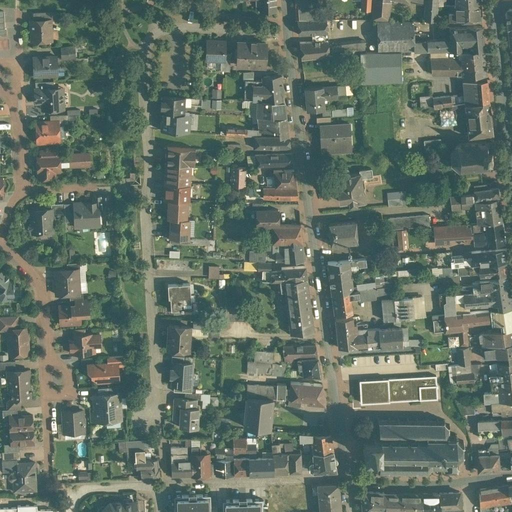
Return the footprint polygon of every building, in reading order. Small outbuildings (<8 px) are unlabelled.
[(260,11),(259,0),(243,0),(243,1),(244,1),(243,0),(255,0),(256,5),(259,5),(260,11)] [(275,0),(259,0),(260,11),(276,11),(275,0)] [(296,0),(297,18),(317,19),(316,0),(296,0)] [(370,0),(362,0),(362,9),(370,9),(370,0)] [(409,0),(373,0),(372,19),(389,20),(390,1),(390,0),(405,0),(409,1),(409,0)] [(425,0),(425,4),(424,20),(437,20),(438,5),(438,0),(425,0)] [(481,4),(455,5),(454,5),(454,12),(449,12),(449,20),(482,19),(481,4)] [(45,11),(33,12),(34,20),(46,19),(45,11)] [(297,18),(299,34),(327,32),(326,19),(317,19),(297,18)] [(34,20),(32,20),(33,40),(51,39),(50,19),(46,19),(34,20)] [(413,21),(377,21),(378,51),(401,51),(414,50),(414,41),(413,21)] [(444,38),(427,39),(427,41),(414,41),(414,50),(421,50),(430,49),(461,49),(484,48),(482,25),(449,26),(449,33),(449,38),(447,38),(444,38)] [(449,26),(439,27),(439,34),(443,34),(444,36),(444,38),(447,38),(447,33),(449,33),(449,26)] [(225,40),(207,40),(206,59),(221,60),(224,60),(225,52),(225,40)] [(328,40),(300,42),(302,58),(329,56),(328,40)] [(358,40),(335,43),(336,55),(358,53),(358,52),(358,40)] [(251,41),(238,41),(237,64),(253,65),(253,64),(265,65),(266,42),(256,42),(256,41),(251,41)] [(74,45),(62,46),(62,58),(75,57),(74,45)] [(484,48),(461,49),(461,74),(486,74),(484,48)] [(430,49),(421,50),(421,58),(430,58),(430,49)] [(430,49),(430,58),(432,74),(461,74),(461,49),(430,49)] [(365,52),(360,52),(361,82),(402,81),(401,51),(378,51),(365,52)] [(225,52),(224,60),(221,60),(220,70),(230,71),(231,53),(225,52)] [(56,55),(34,56),(34,75),(53,74),(53,68),(57,68),(56,55)] [(282,74),(262,76),(262,80),(264,100),(284,101),(282,74)] [(487,79),(463,80),(465,104),(489,101),(489,100),(487,79)] [(253,80),(245,80),(245,99),(253,100),(253,80)] [(262,80),(253,80),(253,100),(257,100),(264,100),(262,80)] [(345,84),(336,85),(337,94),(346,94),(345,84)] [(336,85),(323,86),(324,98),(337,97),(337,94),(336,85)] [(323,86),(305,87),(307,110),(324,108),(324,98),(323,86)] [(222,96),(223,88),(213,87),(213,96),(222,96)] [(36,88),(35,88),(36,102),(45,102),(45,107),(47,109),(51,109),(53,106),(53,103),(64,103),(63,92),(52,93),(52,88),(36,88)] [(185,96),(162,95),(161,111),(172,112),(184,112),(184,104),(185,96)] [(451,95),(433,97),(434,107),(451,105),(452,104),(451,95)] [(202,98),(191,97),(185,96),(184,104),(191,105),(191,104),(201,104),(202,98)] [(433,97),(421,98),(421,108),(434,107),(433,97)] [(213,99),(213,107),(222,107),(222,99),(213,99)] [(264,100),(257,100),(257,111),(260,111),(260,116),(286,116),(284,101),(264,100)] [(489,101),(465,104),(469,136),(493,133),(489,100),(489,101)] [(184,112),(172,112),(171,123),(162,122),(161,130),(188,131),(189,113),(184,112)] [(68,114),(50,115),(51,121),(59,121),(59,123),(64,123),(69,123),(68,114)] [(331,115),(318,116),(319,125),(321,125),(320,124),(331,124),(331,115)] [(260,116),(258,116),(259,130),(278,130),(279,136),(288,135),(286,116),(260,116)] [(51,121),(37,122),(38,142),(47,141),(47,143),(53,142),(53,141),(59,141),(59,139),(59,123),(59,121),(51,121)] [(331,124),(320,124),(321,125),(321,137),(324,137),(325,152),(347,151),(346,136),(350,135),(349,123),(331,124)] [(279,136),(254,136),(254,147),(282,148),(290,147),(289,135),(288,135),(279,136)] [(440,138),(424,140),(425,148),(441,146),(440,138)] [(467,142),(465,142),(465,143),(457,143),(456,144),(451,151),(450,151),(450,153),(451,162),(451,163),(452,163),(459,169),(458,170),(460,170),(467,169),(468,169),(469,169),(474,169),(476,169),(476,168),(481,168),(482,168),(491,167),(491,168),(492,167),(492,166),(491,158),(495,158),(495,149),(490,149),(490,142),(490,141),(489,141),(489,140),(488,140),(488,141),(480,141),(479,141),(479,142),(473,142),(472,142),(467,143),(467,142)] [(195,148),(167,146),(167,162),(190,164),(194,164),(195,148)] [(91,153),(71,154),(71,166),(91,165),(91,153)] [(291,153),(255,154),(256,165),(293,164),(291,153)] [(71,154),(59,155),(59,166),(71,166),(71,154)] [(44,155),(38,156),(39,177),(55,176),(54,168),(59,167),(59,166),(59,155),(58,155),(44,155)] [(167,162),(166,162),(166,163),(167,163),(166,168),(166,169),(166,174),(166,181),(165,181),(165,182),(166,182),(189,183),(190,165),(190,164),(167,162)] [(245,166),(232,166),(231,185),(245,186),(245,166)] [(294,169),(273,170),(275,182),(275,186),(296,186),(294,169)] [(360,172),(336,175),(337,185),(339,200),(349,199),(349,203),(356,202),(356,201),(366,200),(364,190),(363,190),(361,177),(367,176),(366,169),(359,170),(360,172)] [(189,183),(166,182),(165,198),(166,198),(169,198),(187,199),(188,199),(189,183)] [(296,187),(263,187),(263,195),(263,197),(279,199),(298,199),(296,187)] [(488,189),(474,190),(475,194),(475,200),(477,200),(501,197),(499,187),(488,189)] [(98,216),(98,223),(103,222),(102,216),(111,216),(109,196),(102,196),(102,195),(94,196),(94,201),(95,201),(96,208),(99,207),(99,216),(98,216)] [(402,197),(388,198),(388,205),(402,204),(402,197)] [(501,197),(477,201),(477,206),(478,210),(481,209),(482,216),(479,217),(480,223),(487,222),(504,220),(501,197)] [(187,199),(169,198),(169,205),(168,218),(171,218),(186,219),(186,218),(187,199)] [(94,201),(88,202),(88,203),(76,204),(76,213),(75,213),(75,221),(75,226),(98,225),(98,223),(98,216),(99,216),(99,207),(96,208),(95,201),(94,201)] [(76,202),(64,203),(65,215),(65,221),(75,221),(75,213),(76,213),(76,204),(76,202)] [(462,202),(451,203),(452,211),(463,210),(462,207),(462,202)] [(64,203),(51,204),(52,209),(53,216),(65,215),(64,203)] [(52,209),(40,210),(40,208),(33,208),(33,210),(31,210),(32,223),(30,225),(30,228),(32,230),(39,230),(39,232),(51,231),(51,221),(53,219),(53,216),(52,209)] [(267,209),(257,209),(257,210),(257,225),(271,225),(271,224),(278,224),(278,209),(267,209)] [(429,214),(388,217),(389,229),(430,225),(429,214)] [(186,219),(171,218),(170,230),(179,231),(178,238),(188,238),(189,218),(186,218),(186,219)] [(356,220),(328,223),(330,245),(358,242),(356,220)] [(504,220),(487,222),(488,232),(490,244),(506,242),(504,220)] [(480,223),(472,223),(473,233),(484,232),(483,222),(480,223)] [(471,223),(434,225),(435,239),(440,244),(444,244),(449,238),(468,237),(468,238),(473,237),(473,233),(472,223),(471,223)] [(278,224),(271,224),(271,225),(272,242),(283,242),(303,241),(301,224),(278,224)] [(397,229),(398,248),(409,247),(407,228),(397,229)] [(484,232),(473,233),(473,237),(473,244),(490,244),(488,232),(484,232)] [(303,241),(283,242),(285,260),(285,261),(305,260),(303,241)] [(285,260),(283,242),(272,242),(272,243),(272,249),(272,252),(276,252),(276,260),(285,260)] [(266,248),(255,248),(255,253),(250,253),(249,261),(265,262),(266,249),(266,248)] [(507,248),(471,251),(472,257),(472,263),(509,260),(507,248)] [(449,251),(438,252),(439,260),(452,260),(452,256),(449,251)] [(462,255),(452,256),(452,260),(453,265),(459,265),(459,264),(472,263),(472,257),(462,258),(462,255)] [(349,259),(327,261),(329,277),(351,274),(350,264),(349,259)] [(472,263),(459,264),(459,265),(460,272),(460,273),(482,271),(482,275),(511,272),(509,260),(472,263)] [(249,261),(249,269),(271,270),(271,262),(265,262),(249,261)] [(209,276),(219,276),(220,264),(210,264),(209,276)] [(453,265),(451,265),(451,273),(457,273),(460,272),(459,265),(453,265)] [(282,272),(271,273),(271,280),(284,279),(307,278),(305,266),(282,267),(282,272)] [(67,269),(55,270),(56,282),(79,280),(79,269),(78,268),(67,269)] [(0,288),(1,290),(2,291),(5,288),(6,290),(6,293),(14,292),(14,286),(14,279),(9,279),(4,274),(5,273),(4,272),(4,270),(2,270),(1,269),(0,270),(0,288)] [(351,274),(329,277),(331,293),(353,290),(351,274)] [(511,278),(511,277),(480,280),(481,284),(481,291),(511,287),(511,278)] [(307,278),(284,279),(285,290),(288,312),(311,309),(307,278)] [(458,278),(443,279),(444,286),(458,284),(458,278)] [(79,280),(56,282),(56,294),(70,293),(80,292),(79,280)] [(190,282),(168,284),(169,297),(171,297),(171,309),(175,309),(181,308),(182,308),(182,307),(181,302),(190,302),(191,302),(190,282)] [(353,290),(331,293),(334,313),(352,310),(350,297),(359,295),(359,300),(382,297),(394,296),(392,285),(376,287),(357,289),(353,290)] [(6,290),(5,288),(2,291),(1,290),(0,291),(0,297),(2,299),(21,299),(21,286),(14,286),(14,292),(6,293),(6,290)] [(511,287),(481,291),(476,291),(475,292),(463,292),(464,300),(464,306),(500,303),(501,308),(511,306),(511,287)] [(463,292),(439,294),(439,304),(444,305),(444,307),(455,306),(454,298),(459,298),(459,300),(464,300),(463,292)] [(394,296),(382,297),(384,319),(396,318),(394,297),(394,296)] [(412,296),(394,297),(397,318),(414,317),(412,296)] [(83,298),(76,298),(76,304),(79,304),(80,313),(86,313),(85,304),(88,304),(88,298),(83,298)] [(70,305),(59,306),(61,323),(81,322),(80,313),(79,304),(76,304),(70,305)] [(511,306),(501,308),(494,309),(495,313),(496,324),(505,323),(506,328),(511,327),(511,306)] [(248,308),(226,308),(226,319),(248,320),(248,308)] [(311,309),(288,312),(291,333),(314,330),(311,309)] [(489,310),(444,314),(440,314),(440,322),(445,322),(445,325),(491,320),(490,314),(489,310)] [(16,315),(0,315),(0,323),(9,323),(17,322),(16,315)] [(353,316),(335,318),(337,335),(368,332),(368,328),(367,322),(353,323),(353,316)] [(208,321),(193,320),(193,327),(208,328),(208,321)] [(190,326),(169,324),(168,349),(189,350),(190,326)] [(17,328),(9,328),(10,354),(28,353),(27,327),(17,328)] [(220,327),(208,327),(209,337),(219,337),(220,327)] [(368,332),(337,335),(338,347),(368,344),(368,343),(380,341),(379,327),(368,328),(368,332)] [(401,327),(379,327),(380,341),(380,347),(392,346),(403,345),(401,327)] [(511,327),(506,328),(487,330),(479,333),(479,335),(480,341),(485,340),(485,344),(511,341),(511,327)] [(85,334),(76,334),(76,335),(73,335),(73,339),(70,339),(71,353),(94,351),(94,345),(101,345),(100,334),(93,334),(93,333),(85,334)] [(467,334),(441,336),(442,347),(468,345),(467,334)] [(511,341),(485,344),(487,356),(511,354),(511,360),(511,359),(511,341)] [(316,345),(283,345),(285,362),(294,362),(295,356),(317,355),(316,345)] [(468,346),(457,347),(459,364),(470,363),(468,346)] [(273,351),(255,349),(254,360),(272,361),(273,351)] [(392,363),(416,362),(415,353),(392,354),(392,363)] [(123,355),(107,357),(107,362),(117,362),(117,366),(124,365),(123,355)] [(318,357),(298,358),(299,368),(302,368),(303,376),(321,376),(318,357)] [(511,359),(511,360),(498,361),(500,373),(491,373),(492,379),(511,377),(511,359)] [(15,360),(0,360),(0,368),(16,367),(15,360)] [(254,360),(247,360),(247,373),(259,374),(259,372),(272,372),(272,361),(254,360)] [(191,385),(193,363),(184,362),(174,361),(173,362),(173,369),(171,369),(171,377),(172,377),(172,385),(174,385),(191,386),(191,385)] [(285,362),(272,361),(272,372),(272,374),(284,375),(285,362)] [(107,362),(89,364),(89,369),(93,372),(93,375),(100,381),(118,380),(117,366),(117,362),(107,362)] [(459,364),(448,365),(448,367),(449,367),(450,382),(456,381),(456,373),(471,372),(470,363),(459,364)] [(29,369),(7,370),(8,384),(29,383),(28,376),(29,375),(29,369)] [(471,372),(456,373),(456,381),(474,380),(474,372),(471,372)] [(411,399),(437,398),(436,375),(359,379),(361,402),(390,401),(389,395),(410,393),(411,399)] [(511,377),(492,379),(492,385),(499,385),(500,393),(493,393),(493,391),(485,392),(486,401),(492,401),(511,399),(511,377)] [(322,384),(291,381),(290,391),(285,391),(285,398),(289,398),(289,397),(301,398),(307,399),(307,402),(325,404),(322,384)] [(29,383),(8,384),(9,391),(12,393),(12,397),(12,401),(12,402),(21,401),(21,399),(31,398),(30,392),(28,391),(28,388),(29,388),(29,383)] [(277,385),(247,383),(246,395),(273,397),(285,398),(285,391),(286,383),(277,383),(277,385)] [(499,385),(492,385),(493,391),(493,393),(500,393),(499,385)] [(125,386),(107,387),(108,393),(120,392),(120,397),(126,396),(125,386)] [(108,393),(93,394),(95,421),(121,419),(120,397),(120,392),(108,393)] [(273,397),(247,395),(246,409),(243,409),(242,417),(245,418),(244,426),(270,428),(271,412),(273,397)] [(185,398),(174,397),(173,419),(180,419),(179,426),(198,427),(199,407),(196,407),(197,399),(199,399),(185,398)] [(301,398),(289,397),(289,398),(288,404),(300,405),(301,398)] [(511,399),(492,401),(494,414),(511,412),(511,399)] [(475,402),(457,402),(461,414),(476,413),(475,402)] [(8,408),(2,409),(3,416),(10,416),(10,415),(18,415),(17,408),(8,408)] [(83,409),(63,411),(64,423),(64,433),(65,432),(84,431),(83,409)] [(18,415),(10,415),(10,416),(10,429),(33,428),(32,414),(18,415)] [(378,421),(378,434),(373,434),(373,437),(363,437),(363,454),(377,454),(377,455),(379,455),(379,468),(377,470),(378,471),(380,469),(388,469),(388,472),(389,472),(389,469),(397,469),(397,472),(398,472),(398,469),(406,469),(406,472),(408,472),(408,469),(416,469),(416,472),(417,472),(417,469),(426,469),(427,472),(428,471),(427,469),(430,467),(436,467),(436,469),(437,469),(437,467),(446,467),(446,472),(457,472),(457,459),(458,459),(463,454),(464,451),(461,450),(462,443),(464,442),(463,440),(461,441),(456,436),(457,433),(455,433),(454,435),(448,435),(448,426),(450,425),(450,424),(447,425),(444,421),(445,419),(444,419),(443,421),(438,421),(438,418),(437,418),(437,421),(428,421),(429,419),(428,418),(426,420),(418,420),(418,418),(416,418),(416,420),(408,420),(408,418),(407,418),(407,420),(399,420),(399,418),(398,418),(398,420),(390,420),(390,418),(388,418),(388,420),(379,420),(378,418),(377,419),(378,421)] [(511,418),(479,420),(479,428),(495,427),(496,435),(498,434),(498,436),(511,435),(511,418)] [(496,435),(495,427),(479,428),(480,437),(498,436),(498,434),(496,435)] [(33,428),(10,429),(11,443),(19,443),(34,442),(33,428)] [(331,434),(299,432),(300,438),(303,440),(312,440),(313,452),(316,452),(333,450),(331,434)] [(510,436),(499,436),(500,447),(500,448),(507,448),(507,446),(511,446),(510,436)] [(247,438),(233,438),(234,451),(240,451),(246,452),(247,443),(247,438)] [(150,439),(126,440),(127,448),(135,448),(136,449),(145,449),(144,447),(150,446),(150,439)] [(256,443),(247,443),(246,452),(249,452),(249,457),(256,457),(256,443)] [(280,443),(272,443),(272,451),(280,450),(280,443)] [(187,446),(171,446),(171,461),(184,460),(184,457),(187,457),(187,446)] [(200,446),(191,447),(192,460),(193,475),(209,474),(209,473),(216,473),(216,462),(209,462),(208,454),(200,454),(200,446)] [(225,447),(215,447),(215,455),(225,455),(225,447)] [(135,448),(127,448),(128,460),(136,459),(135,449),(136,449),(135,448)] [(158,458),(145,459),(145,449),(136,449),(135,449),(136,459),(136,468),(137,468),(140,468),(142,476),(151,479),(160,478),(158,458)] [(20,450),(5,451),(2,451),(2,458),(2,459),(17,458),(20,458),(20,450)] [(333,450),(316,452),(318,471),(337,470),(333,450)] [(289,452),(273,453),(273,456),(273,472),(288,472),(287,457),(289,457),(289,452)] [(302,471),(301,452),(289,452),(289,457),(290,472),(302,471)] [(500,453),(478,454),(479,470),(501,470),(500,453)] [(256,457),(249,457),(249,473),(273,472),(273,456),(256,457)] [(240,457),(234,457),(234,459),(234,473),(235,474),(249,473),(249,457),(240,457)] [(35,461),(17,462),(17,458),(2,459),(2,458),(2,471),(13,470),(13,472),(11,472),(9,475),(9,478),(11,480),(13,479),(14,490),(36,489),(35,461)] [(234,459),(215,460),(216,462),(216,473),(216,474),(234,474),(235,474),(234,473),(234,459)] [(184,460),(171,461),(172,476),(193,475),(192,460),(184,460)] [(340,511),(338,483),(318,484),(319,493),(320,511),(340,511)] [(489,505),(511,502),(510,484),(479,489),(480,506),(489,505)] [(386,492),(364,490),(361,493),(362,511),(378,511),(377,511),(385,511),(385,504),(387,503),(386,492)] [(460,491),(439,492),(440,508),(441,508),(447,507),(457,507),(461,507),(460,491)] [(189,492),(189,494),(174,495),(174,511),(210,511),(210,494),(196,494),(196,492),(189,492)] [(399,492),(386,492),(387,503),(385,504),(385,511),(393,511),(394,511),(400,511),(401,511),(399,492)] [(422,492),(399,492),(401,511),(400,511),(422,511),(422,503),(422,492)] [(439,492),(422,492),(422,503),(422,511),(434,511),(441,511),(441,508),(440,508),(439,492)] [(239,497),(239,499),(222,499),(222,511),(262,511),(263,498),(246,499),(246,497),(239,497)] [(31,507),(26,507),(26,506),(25,506),(25,507),(10,508),(10,507),(9,507),(9,511),(53,511),(53,510),(52,510),(53,511),(32,511),(32,499),(31,499),(31,507)] [(136,511),(136,501),(110,501),(100,511),(136,511)]
